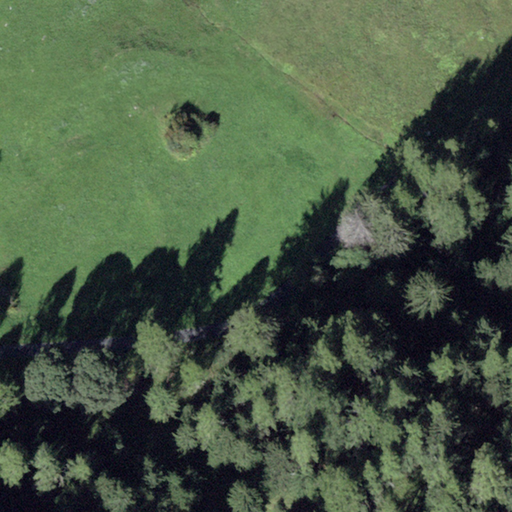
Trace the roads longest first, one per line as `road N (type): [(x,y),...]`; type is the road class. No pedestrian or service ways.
road 1 (track): [(511,117),(391,182),(280,296)]
road 2 (track): [(280,296),(228,323),(176,337),(0,349)]
